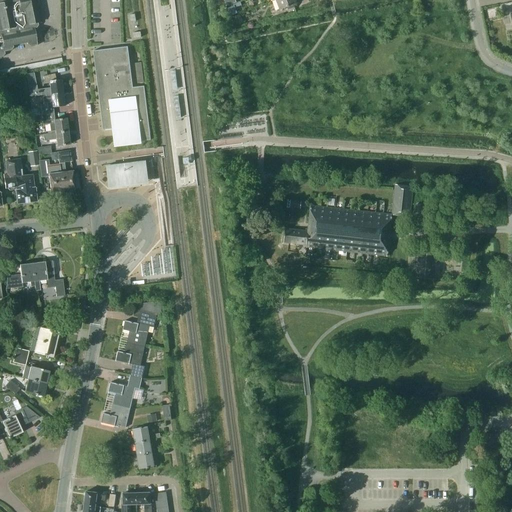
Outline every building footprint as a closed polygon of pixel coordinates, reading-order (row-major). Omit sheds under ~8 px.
[(0,0),(0,57),(2,57),(4,54),(4,52),(11,51),(13,48),(12,46),(26,43),(27,45),(29,47),(37,46),(33,29),(35,28),(37,26),(37,24),(39,23),(36,6),(38,3),(38,0),(37,0),(0,0)] [(276,0),(279,8),(280,10),(297,4),(295,0),(276,0)] [(243,23),(240,14),(232,17),(235,26),(243,23)] [(133,88),(128,47),(94,51),(103,131),(104,131),(103,130),(113,129),(115,145),(150,141),(144,87),(133,88)] [(143,83),(141,63),(135,63),(137,84),(143,83)] [(55,79),(54,74),(43,76),(44,82),(55,79)] [(41,95),(42,98),(51,96),(51,95),(63,93),(61,80),(49,81),(50,88),(37,89),(36,85),(27,86),(29,97),(41,95)] [(41,115),(41,116),(54,114),(53,110),(53,108),(64,106),(63,93),(51,95),(51,96),(42,98),(42,104),(39,104),(40,109),(30,110),(31,116),(41,115)] [(49,124),(50,131),(50,132),(56,131),(56,133),(68,132),(66,118),(54,119),(54,118),(54,114),(41,116),(42,125),(49,124)] [(50,132),(50,131),(47,132),(47,134),(43,134),(43,141),(57,139),(58,146),(70,144),(68,132),(56,133),(56,131),(50,132)] [(60,172),(62,191),(75,189),(72,170),(65,172),(64,162),(71,162),(69,150),(57,152),(60,172)] [(37,151),(28,152),(30,166),(39,165),(37,151)] [(9,160),(9,158),(5,159),(7,175),(4,175),(4,178),(3,178),(5,189),(15,187),(17,205),(36,202),(35,188),(33,188),(32,175),(22,176),(20,159),(9,160)] [(142,163),(111,172),(113,186),(143,177),(142,163)] [(62,191),(60,172),(47,174),(50,193),(62,191)] [(412,186),(395,184),(391,215),(409,217),(412,186)] [(416,204),(415,215),(423,216),(424,205),(416,204)] [(391,215),(310,205),(307,231),(284,228),(282,242),(306,245),(306,247),(387,256),(391,215)] [(31,263),(33,281),(35,291),(40,290),(39,284),(47,283),(48,288),(55,287),(56,296),(65,295),(62,279),(54,280),(52,261),(31,263)] [(33,281),(31,263),(19,265),(20,275),(6,277),(7,289),(22,287),(21,283),(33,281)] [(127,342),(144,346),(149,327),(153,328),(154,321),(157,314),(160,315),(161,315),(161,308),(160,301),(150,302),(140,303),(139,309),(146,311),(144,319),(142,318),(141,325),(136,324),(124,321),(122,330),(129,331),(127,342)] [(40,328),(37,341),(55,345),(58,333),(45,329),(47,322),(34,319),(33,326),(40,328)] [(55,345),(37,341),(34,353),(52,358),(55,345)] [(144,346),(127,342),(124,353),(117,351),(115,360),(132,364),(130,375),(141,378),(144,367),(140,366),(144,346)] [(16,348),(14,356),(26,359),(28,351),(16,348)] [(25,366),(26,359),(14,356),(12,362),(25,366)] [(27,380),(46,384),(49,372),(30,367),(27,380)] [(141,378),(130,375),(127,386),(110,383),(108,391),(114,393),(112,404),(130,408),(134,388),(139,389),(141,378)] [(46,384),(27,380),(24,392),(43,397),(46,384)] [(19,389),(9,381),(4,386),(14,394),(19,389)] [(130,408),(112,404),(109,415),(103,413),(101,422),(125,427),(130,408)] [(171,420),(169,404),(162,405),(164,421),(171,420)] [(14,415),(1,421),(8,436),(7,436),(8,438),(22,432),(20,427),(19,425),(22,424),(22,425),(39,417),(25,406),(21,408),(20,408),(15,411),(12,412),(14,415)] [(157,421),(156,414),(147,415),(148,423),(157,421)] [(149,440),(149,442),(152,441),(151,435),(148,435),(147,427),(132,429),(134,442),(149,440)] [(134,442),(137,455),(151,453),(152,454),(154,454),(153,448),(150,448),(149,442),(149,440),(134,442)] [(151,453),(137,455),(139,469),(154,466),(154,468),(156,467),(155,461),(153,461),(152,454),(151,453)] [(84,505),(101,507),(95,506),(96,499),(105,500),(106,493),(97,491),(97,493),(86,491),(84,505)] [(130,511),(130,505),(137,504),(136,493),(122,493),(123,504),(122,504),(121,511),(130,511)] [(136,493),(137,504),(144,504),(143,511),(151,511),(151,504),(150,504),(150,493),(136,493)]
